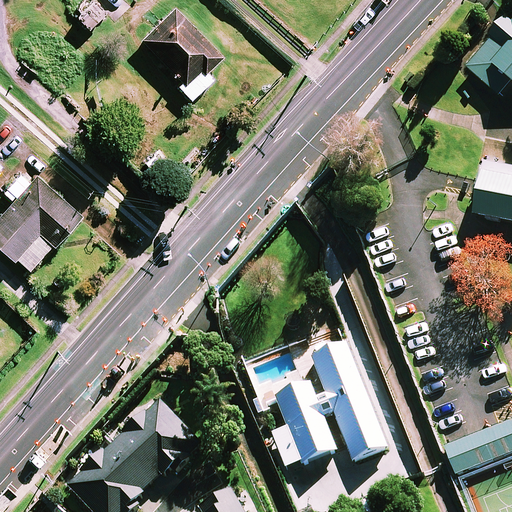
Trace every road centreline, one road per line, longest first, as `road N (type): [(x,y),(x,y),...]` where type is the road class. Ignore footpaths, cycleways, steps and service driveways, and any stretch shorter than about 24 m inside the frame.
road 1 (tertiary): [(0,462),(418,0)]
road 2 (track): [(338,87),(242,0)]
